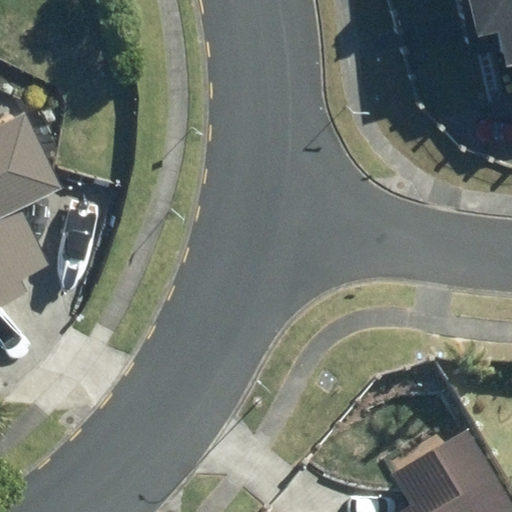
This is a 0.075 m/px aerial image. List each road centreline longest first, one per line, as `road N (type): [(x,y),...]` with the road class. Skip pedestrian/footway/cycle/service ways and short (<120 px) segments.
road 1 (residential): [(39,511),(86,478),(204,346),(265,199)]
road 2 (residential): [(265,199),(384,235),(511,256)]
road 3 (residential): [(265,199),(261,45),(251,0)]
